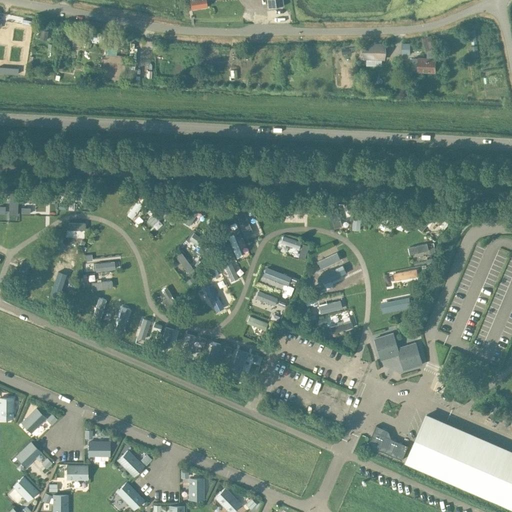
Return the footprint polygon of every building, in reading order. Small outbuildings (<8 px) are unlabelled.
[(189,0),(191,8),(207,6),(205,0),(189,0)] [(265,0),(267,8),(283,6),(282,0),(265,0)] [(40,29),(39,39),(46,40),(48,30),(40,29)] [(75,46),(77,34),(70,33),(68,45),(75,46)] [(365,46),(365,57),(382,57),(382,46),(365,46)] [(435,73),(436,52),(427,51),(426,58),(417,57),(417,58),(412,58),(412,59),(411,70),(417,70),(417,72),(435,73)] [(398,347),(393,332),(374,338),(381,361),(399,355),(403,371),(423,365),(416,341),(398,347)] [(463,399),(465,394),(458,390),(455,396),(463,399)] [(0,397),(0,418),(12,418),(12,398),(0,397)] [(21,422),(31,432),(45,418),(36,408),(21,422)] [(52,415),(47,419),(51,423),(56,419),(52,415)] [(511,451),(426,415),(406,461),(511,506),(511,451)] [(371,438),(368,445),(402,460),(405,452),(408,446),(391,439),(388,431),(376,425),(371,438)] [(40,451),(31,442),(16,456),(25,465),(40,451)] [(109,455),(109,442),(89,442),(88,455),(109,455)] [(133,475),(143,466),(127,450),(118,460),(133,475)] [(150,459),(146,454),(141,459),(146,463),(150,459)] [(47,458),(42,463),(46,467),(51,463),(47,458)] [(87,465),(67,465),(67,478),(87,479),(87,465)] [(23,476),(13,486),(27,500),(37,491),(23,476)] [(189,498),(202,499),(203,478),(190,478),(189,498)] [(126,482),(119,489),(118,489),(116,491),(116,492),(118,494),(119,494),(133,509),(143,499),(126,482)] [(224,488),(215,497),(217,499),(217,500),(220,503),(221,503),(229,511),(231,511),(240,504),(224,488)] [(48,501),(51,496),(45,493),(43,499),(48,501)] [(66,511),(67,495),(53,495),(53,511),(66,511)] [(246,503),(251,508),(255,504),(251,499),(246,503)]
